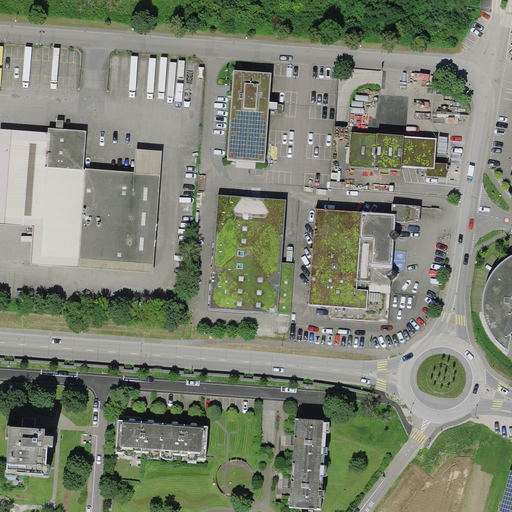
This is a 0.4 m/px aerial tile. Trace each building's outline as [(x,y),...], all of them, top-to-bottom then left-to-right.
[(272,73),(234,70),(233,84),(232,92),(227,160),(236,161),(256,162),(265,163),(269,108),(269,102),(272,73)] [(56,129),(48,128),(48,133),(0,129),(0,223),(33,226),(31,264),(79,267),(79,258),(154,264),(160,175),(134,174),(134,172),(86,168),(86,170),(83,170),(86,131),(63,129),(56,129)] [(377,134),(351,132),(348,167),(402,171),(402,166),(427,168),(426,176),(447,178),(448,164),(435,163),(437,138),(404,136),(404,135),(377,133),(377,134)] [(162,151),(136,149),(134,172),(134,174),(160,175),(162,151)] [(256,162),(236,161),(236,167),(255,169),(256,162)] [(218,195),(210,308),(290,314),(294,263),(281,262),(286,200),(218,195)] [(362,212),(316,209),(309,305),(331,306),(330,318),(388,322),(391,281),(397,276),(392,270),(394,241),(400,236),(395,229),(396,221),(420,223),(421,206),(393,204),(392,214),(362,211),(362,212)] [(511,254),(509,257),(504,260),(500,263),(495,267),(491,274),(487,280),(486,285),(484,292),(483,296),(482,303),(483,308),(483,314),(484,320),(486,327),(488,330),(490,334),(494,339),(498,343),(502,346),(505,349),(508,351),(511,336),(510,335),(511,332),(511,254)] [(79,258),(79,267),(153,273),(154,264),(79,258)] [(294,440),(293,462),(321,464),(323,420),(295,418),(294,440)] [(160,456),(161,450),(163,423),(141,421),(118,419),(116,453),(124,454),(126,456),(132,457),(134,455),(134,451),(149,453),(149,457),(151,458),(157,458),(160,456)] [(163,423),(161,450),(160,456),(165,459),(171,459),(173,457),(173,454),(187,455),(187,459),(189,461),(196,461),(197,459),(206,460),(208,426),(185,425),(163,423)] [(45,429),(9,426),(9,425),(6,425),(6,437),(9,437),(6,470),(5,470),(5,475),(16,476),(17,473),(49,475),(49,468),(49,464),(46,464),(48,445),(53,445),(53,436),(44,436),(45,429)] [(317,509),(321,464),(293,462),(291,484),(289,507),(317,509)] [(511,511),(511,470),(510,470),(498,511),(511,511)]
